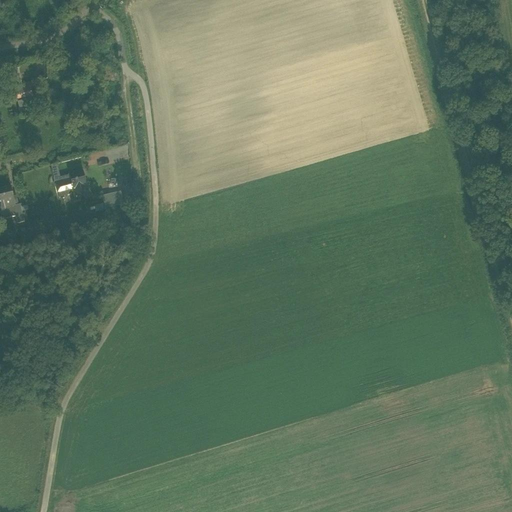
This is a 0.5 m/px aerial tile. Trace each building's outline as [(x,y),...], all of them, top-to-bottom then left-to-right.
[(13,102),(32,97),(30,90),(29,85),(10,90),(13,102)] [(37,88),(30,90),(32,97),(39,95),(37,88)] [(31,99),(17,103),(19,110),(33,106),(31,99)] [(69,179),(69,175),(59,177),(56,164),(50,166),(54,183),(69,179)] [(69,179),(73,190),(86,187),(82,172),(69,175),(69,179)] [(54,183),(58,197),(73,193),(73,190),(69,179),(54,183)] [(88,195),(86,187),(73,190),(73,193),(75,199),(88,195)] [(0,211),(4,211),(4,210),(14,208),(14,207),(9,188),(0,190),(0,211)] [(104,204),(105,208),(123,205),(120,193),(103,197),(104,204)] [(105,208),(104,204),(93,206),(95,213),(105,210),(105,208)] [(14,208),(16,217),(15,217),(17,224),(24,222),(20,205),(14,207),(14,208)] [(0,215),(1,221),(15,217),(16,217),(14,208),(4,210),(4,211),(0,211),(0,215)]
